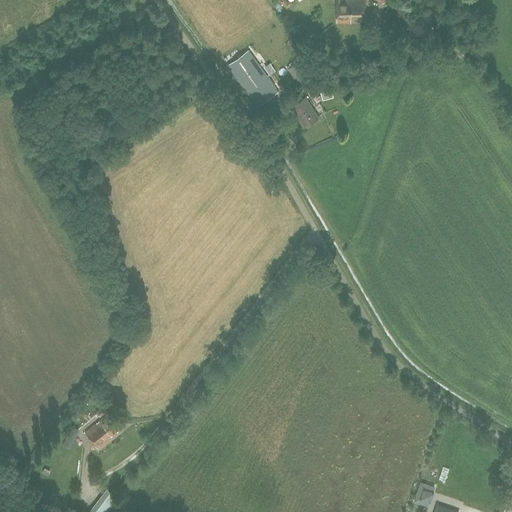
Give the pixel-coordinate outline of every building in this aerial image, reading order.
[(351,23),(351,22),(366,22),(367,13),(362,13),(361,7),(366,7),(365,0),(348,0),(336,0),(337,23),(351,23)] [(254,59),(248,51),(228,65),(257,106),(277,92),(266,75),(273,69),(269,64),(266,66),(259,55),(254,59)] [(306,89),(314,83),(311,79),(314,76),(301,58),(287,69),(300,86),(303,84),(306,89)] [(304,127),(319,117),(306,97),(291,106),(304,127)] [(99,448),(122,430),(109,414),(86,432),(99,448)] [(428,505),(429,500),(430,500),(433,492),(432,491),(434,487),(422,482),(416,500),(428,505)] [(118,511),(124,504),(114,497),(102,511),(118,511)]
